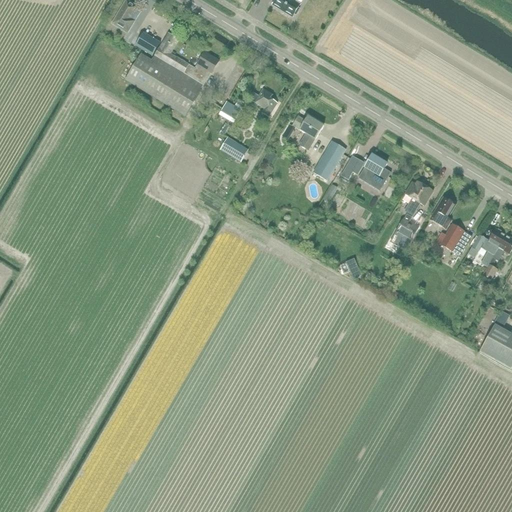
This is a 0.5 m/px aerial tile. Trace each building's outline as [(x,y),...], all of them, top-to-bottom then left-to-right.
[(126,0),(112,22),(127,31),(133,20),(130,18),(137,6),(126,0)] [(299,8),(301,5),(296,2),(296,0),(277,0),(274,6),(293,17),(295,14),(297,15),(301,9),(299,8)] [(153,56),(160,44),(143,33),(136,45),(153,56)] [(195,69),(172,55),(180,40),(168,34),(154,57),(151,61),(141,54),(125,81),(185,118),(202,91),(200,91),(211,75),(219,62),(205,53),(195,69)] [(269,119),(278,104),(273,101),(272,99),(274,96),(263,90),(260,97),(254,93),(251,94),(249,98),(249,99),(250,101),(255,104),(258,106),(260,108),(263,110),(261,114),(269,119)] [(244,108),(248,103),(240,98),(235,108),(227,103),(220,116),(233,123),(234,123),(243,108),(244,108)] [(316,141),(324,127),(308,117),(306,121),(299,117),(293,126),(299,131),(306,136),(300,146),(302,147),(303,148),(305,150),(306,150),(308,151),(310,148),(311,148),(313,144),(313,143),(314,140),(316,141)] [(414,126),(412,130),(421,134),(423,129),(414,126)] [(241,164),(249,151),(228,138),(220,151),(241,164)] [(328,182),(346,151),(332,142),(313,174),(328,182)] [(368,162),(364,169),(379,178),(376,185),(382,188),(384,185),(391,173),(385,169),(387,165),(380,160),(372,155),(368,162)] [(358,177),(365,164),(352,157),(338,181),(346,186),(353,174),(358,177)] [(432,192),(425,187),(418,183),(414,189),(411,187),(405,196),(412,199),(404,212),(413,217),(421,205),(423,207),(432,192)] [(323,201),(327,203),(335,188),(332,186),(323,201)] [(456,206),(444,198),(430,220),(446,231),(452,222),(448,219),(456,206)] [(250,203),(241,206),(244,213),(252,209),(250,203)] [(419,228),(409,223),(412,218),(407,215),(404,220),(396,233),(405,238),(402,243),(409,247),(411,242),(419,228)] [(460,257),(472,238),(464,233),(465,232),(453,225),(440,246),(460,257)] [(486,239),(481,249),(488,253),(481,264),(487,268),(506,236),(495,229),(489,241),(486,239)] [(479,235),(468,255),(475,259),(481,249),(486,239),(479,235)] [(510,256),(511,251),(511,239),(506,236),(487,268),(483,275),(492,281),(498,271),(493,267),(496,261),(498,263),(504,253),(510,256)] [(350,267),(355,277),(361,275),(357,265),(350,267)] [(462,276),(465,270),(460,267),(454,278),(462,283),(466,278),(462,276)] [(511,335),(495,326),(480,353),(511,371),(511,369),(511,335)]
